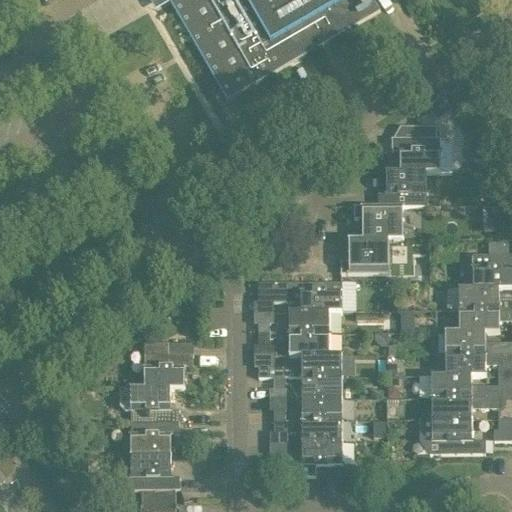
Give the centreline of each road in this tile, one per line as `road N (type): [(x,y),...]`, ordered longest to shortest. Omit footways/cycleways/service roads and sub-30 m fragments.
road 1 (residential): [(367,511),(240,509),(239,303),(208,234)]
road 2 (unclassified): [(208,234),(437,69)]
road 3 (unclassified): [(0,397),(208,234)]
road 4 (residential): [(511,94),(503,126),(479,121),(437,69)]
